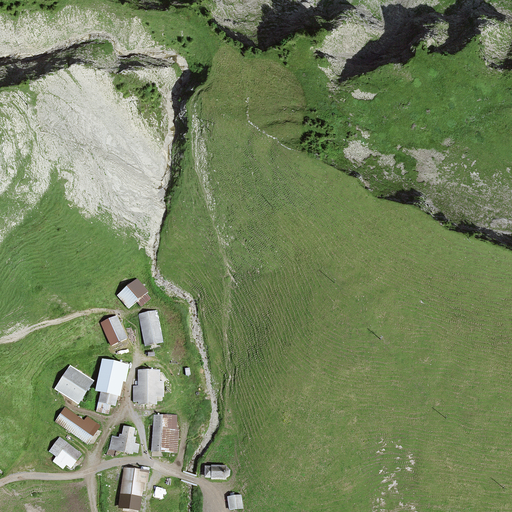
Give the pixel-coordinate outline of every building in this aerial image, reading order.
[(122,285),(140,304),(152,293),(134,274),(122,285)] [(144,343),(162,339),(156,307),(138,311),(144,343)] [(112,341),(127,335),(118,313),(103,319),(112,341)] [(97,385),(122,391),(128,361),(104,356),(97,385)] [(58,384),(80,399),(94,379),(72,364),(58,384)] [(135,400),(155,400),(155,393),(162,393),(162,379),(158,379),(158,368),(135,368),(135,400)] [(85,441),(99,423),(85,413),(81,417),(65,405),(55,418),(85,441)] [(152,447),(171,447),(171,413),(153,413),(152,447)] [(109,449),(131,451),(134,426),(122,425),(121,434),(111,433),(109,449)] [(69,465),(79,451),(59,435),(48,449),(69,465)] [(211,479),(226,479),(226,478),(229,476),(230,470),(226,467),(226,466),(212,466),(212,467),(205,467),(205,478),(211,478),(211,479)] [(119,496),(139,498),(140,485),(145,485),(146,473),(121,471),(119,496)] [(230,511),(243,509),(241,496),(228,497),(230,511)]
